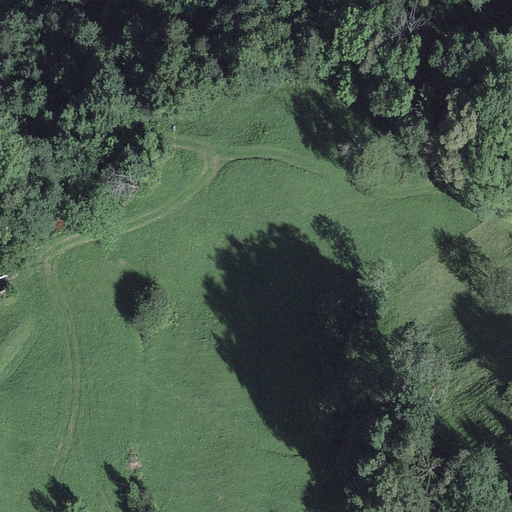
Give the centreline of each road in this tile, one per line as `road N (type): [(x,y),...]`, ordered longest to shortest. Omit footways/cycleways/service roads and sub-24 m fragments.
road 1 (trunk): [(218,0),(153,295),(86,511)]
road 2 (track): [(0,148),(134,138),(218,154),(277,154),(400,192),(424,184)]
road 3 (track): [(218,154),(171,205),(61,244),(15,277)]
